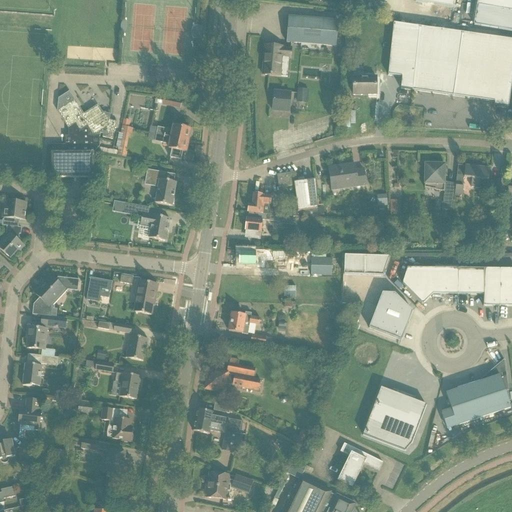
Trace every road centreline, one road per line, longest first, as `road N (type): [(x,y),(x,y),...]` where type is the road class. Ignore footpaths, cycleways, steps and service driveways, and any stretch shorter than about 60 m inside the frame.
road 1 (unclassified): [(217,180),(351,143),(511,148)]
road 2 (tertiary): [(167,511),(202,272)]
road 3 (tertiary): [(217,180),(231,0)]
road 4 (residential): [(202,272),(35,255)]
road 5 (residential): [(35,255),(14,296),(0,401)]
road 6 (unclassified): [(475,341),(461,322),(447,321),(428,343),(445,367),(462,366),(475,352)]
road 7 (tertiary): [(511,446),(474,460),(406,511)]
